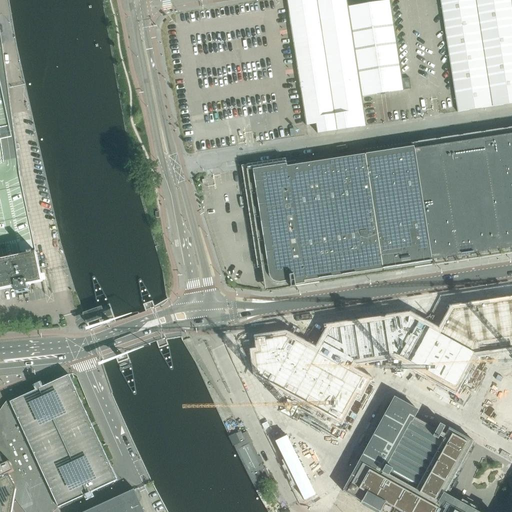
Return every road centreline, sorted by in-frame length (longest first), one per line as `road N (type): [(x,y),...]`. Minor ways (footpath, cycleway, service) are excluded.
road 1 (unclassified): [(170,169),(511,114)]
road 2 (secondary): [(201,315),(511,276)]
road 3 (unknown): [(393,356),(285,378),(260,360),(275,339),(384,324),(391,330)]
road 4 (unknown): [(90,501),(69,499),(60,488),(26,407),(31,396),(45,391),(58,398),(104,494)]
road 5 (unknown): [(511,155),(373,175),(362,189),(368,225)]
road 6 (secondary): [(170,169),(136,0)]
road 7 (secondary): [(201,315),(170,169)]
road 8 (unclassified): [(134,479),(80,348)]
road 9 (unknown): [(374,228),(511,211)]
road 10 (secondary): [(80,348),(201,315)]
road 11 (unknown): [(410,352),(428,399),(491,432)]
